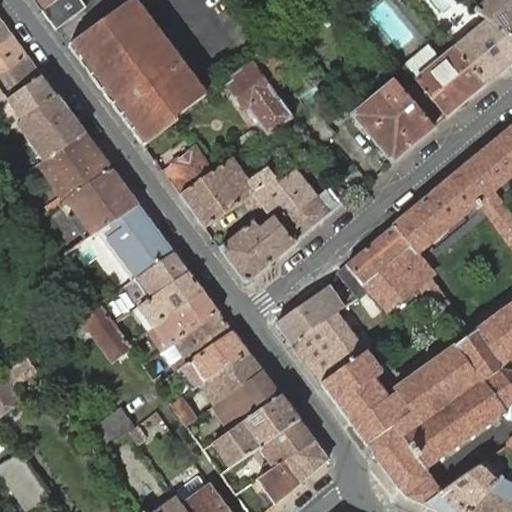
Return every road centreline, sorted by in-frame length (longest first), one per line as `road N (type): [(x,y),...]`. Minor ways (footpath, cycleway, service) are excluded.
road 1 (residential): [(247,316),(11,0)]
road 2 (residential): [(511,97),(247,316)]
road 3 (residential): [(247,316),(346,452),(356,485)]
